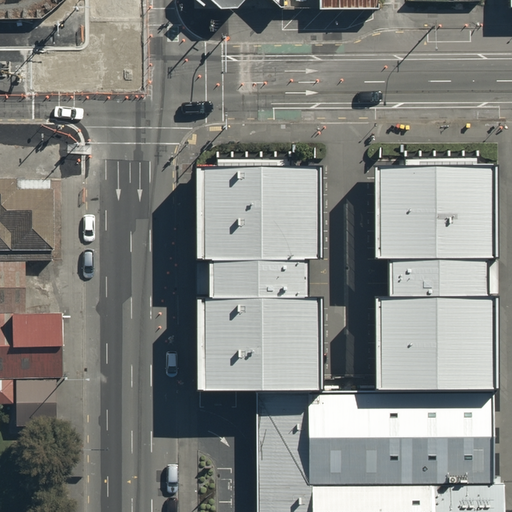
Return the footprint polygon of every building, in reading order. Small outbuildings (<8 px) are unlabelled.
[(494,389),(492,169),(392,170),(394,390),(494,389)] [(303,171),(199,173),(200,260),(210,260),(210,298),(198,299),(199,392),(258,391),(306,391),(303,171)] [(51,182),(0,182),(0,253),(52,253),(51,182)] [(28,265),(0,265),(0,311),(29,312),(28,265)] [(64,316),(0,316),(0,377),(64,377),(64,316)] [(12,382),(0,382),(0,405),(12,405),(12,382)] [(56,383),(18,383),(17,427),(56,427),(56,383)] [(495,395),(258,395),(258,511),(506,511),(507,482),(495,482),(495,395)]
